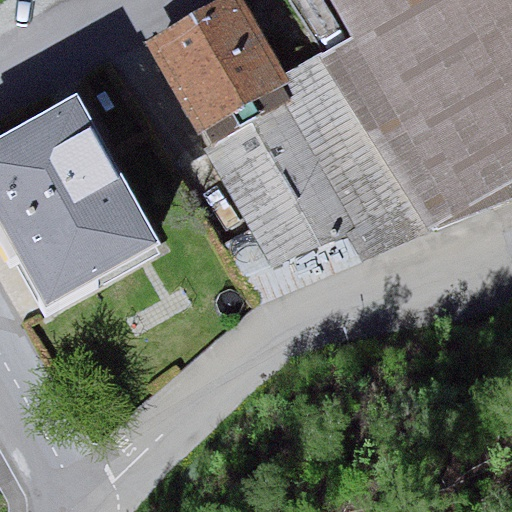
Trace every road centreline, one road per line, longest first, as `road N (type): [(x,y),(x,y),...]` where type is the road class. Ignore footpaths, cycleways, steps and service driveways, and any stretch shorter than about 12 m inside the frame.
road 1 (residential): [(79,505),(275,338),(358,288),(511,225)]
road 2 (residential): [(0,373),(79,505)]
